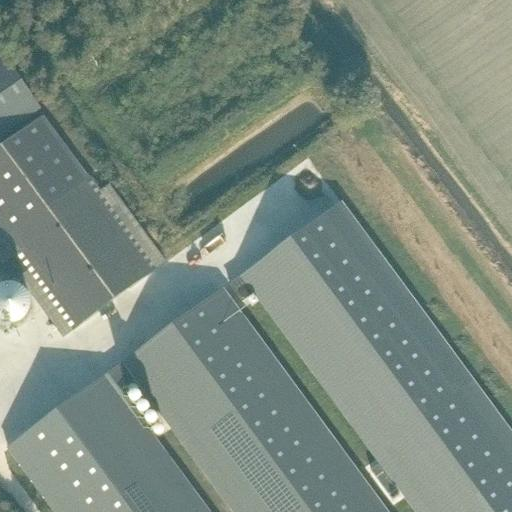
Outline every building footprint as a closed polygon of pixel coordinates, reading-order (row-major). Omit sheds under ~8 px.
[(2,57),(0,58),(0,136),(39,109),(2,57)] [(0,232),(6,241),(0,244),(0,268),(16,257),(27,273),(19,279),(23,284),(63,339),(166,263),(109,186),(98,194),(43,118),(0,149),(0,232)] [(255,294),(415,511),(511,511),(511,435),(341,205),(230,287),(242,303),(255,294)] [(385,511),(223,291),(124,365),(136,381),(233,511),(385,511)] [(107,377),(8,450),(53,511),(205,511),(119,394),(136,381),(124,365),(107,377)]
